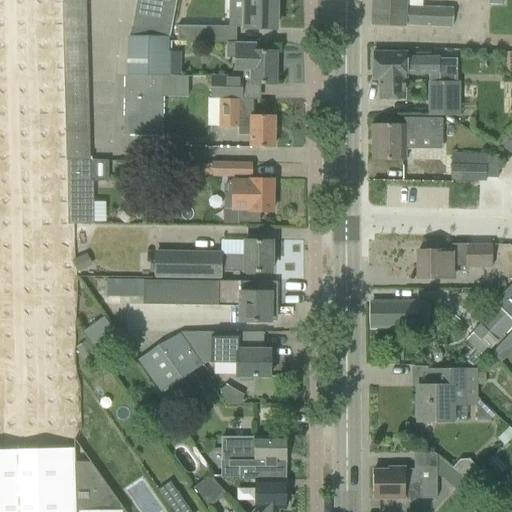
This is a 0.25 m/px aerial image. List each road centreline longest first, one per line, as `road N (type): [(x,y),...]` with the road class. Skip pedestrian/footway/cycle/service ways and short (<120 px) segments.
road 1 (tertiary): [(347,511),(348,218)]
road 2 (tertiary): [(348,218),(349,0)]
road 3 (residential): [(348,218),(511,226)]
